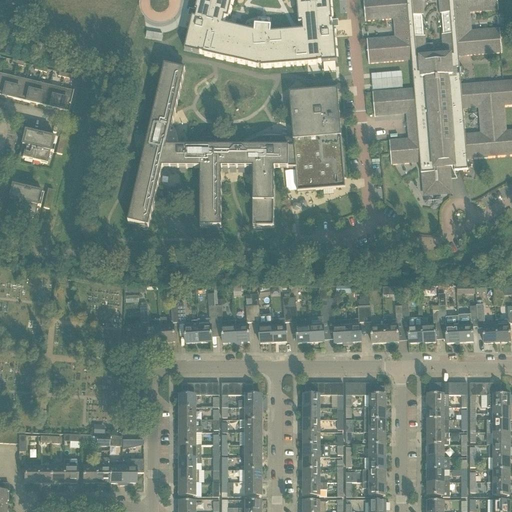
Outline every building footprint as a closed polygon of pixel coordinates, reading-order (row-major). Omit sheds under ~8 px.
[(197,0),(195,11),(197,11),(195,18),(192,18),(189,29),(184,51),(199,54),(199,53),(203,53),(202,55),(258,68),(259,67),(261,67),(261,68),(307,64),(318,63),(318,62),(321,62),(321,63),(335,62),(337,62),(335,38),(334,28),(331,28),(330,21),(332,21),(330,0),(197,0)] [(363,0),(365,22),(366,22),(366,21),(395,18),(396,39),(367,41),(367,40),(366,40),(368,64),(369,64),(369,63),(411,60),(414,91),(373,94),(373,93),(372,93),(374,117),(375,117),(375,116),(407,113),(410,141),(390,142),(390,141),(389,141),(391,165),(392,165),(392,164),(420,162),(421,174),(424,174),(426,195),(450,193),(447,167),(454,167),(454,171),(468,170),(467,158),(473,158),(473,159),(483,158),(483,157),(487,156),(487,158),(505,156),(505,155),(509,155),(509,156),(511,155),(511,131),(505,132),(503,107),(511,105),(511,81),(503,82),(503,83),(499,84),(499,83),(494,83),(481,84),(481,85),(477,86),(477,84),(467,85),(467,86),(461,87),(459,56),(501,52),(501,53),(502,53),(500,29),(499,29),(499,30),(470,33),(468,12),(497,10),(498,11),(497,0),(363,0)] [(289,94),(291,114),(293,144),(288,141),(283,139),(277,138),(271,138),(266,139),(260,140),(255,142),(250,144),(245,148),(178,148),(178,144),(177,140),(175,136),(174,132),(171,129),(185,71),(164,66),(128,223),(148,228),(162,169),(200,169),(200,228),(221,228),(221,169),(253,169),(253,228),(274,228),(274,169),(295,169),(297,193),(345,189),(337,90),(289,94)] [(319,67),(320,77),(351,77),(350,67),(319,67)] [(14,78),(2,75),(0,84),(0,96),(9,99),(14,78)] [(14,78),(9,99),(21,101),(26,80),(14,78)] [(37,83),(26,80),(21,101),(33,104),(37,83)] [(49,86),(37,83),(33,104),(44,107),(49,86)] [(49,86),(44,107),(56,110),(61,89),(49,86)] [(73,91),(61,89),(56,110),(68,113),(73,91)] [(50,153),(53,153),(56,140),(24,133),(18,158),(47,165),(50,153)] [(62,156),(66,137),(60,135),(56,154),(62,156)] [(43,195),(12,187),(6,213),(34,219),(37,207),(40,208),(43,195)] [(53,191),(48,190),(47,190),(43,209),(49,210),(53,191)] [(399,288),(391,288),(391,296),(400,296),(399,288)] [(326,291),(319,291),(320,301),(321,308),(321,319),(322,324),(323,324),(328,323),(327,307),(327,300),(326,291)] [(215,295),(207,295),(208,308),(209,308),(209,320),(210,324),(216,323),(217,323),(216,307),(215,295)] [(284,299),(283,299),(283,308),(284,320),(284,324),(285,324),(291,323),(290,307),(290,299),(289,298),(284,299)] [(333,300),(327,300),(327,307),(328,323),(334,323),(335,323),(333,300)] [(471,315),(458,316),(459,317),(459,322),(459,328),(460,344),(473,343),(472,328),(472,323),(471,324),(471,315)] [(260,324),(259,324),(259,329),(260,345),(273,344),(272,321),(272,316),(260,317),(260,323),(259,323),(260,324)] [(447,323),(445,323),(445,328),(445,329),(446,341),(446,345),(455,344),(460,344),(459,328),(459,322),(459,317),(446,318),(447,323)] [(174,328),(167,328),(166,319),(160,319),(160,321),(161,344),(175,343),(174,328)] [(321,319),(309,320),(309,322),(311,344),(324,343),(324,341),(323,324),(322,324),(321,319)] [(427,319),(421,320),(423,344),(436,343),(436,341),(435,328),(434,328),(429,328),(428,328),(427,319)] [(209,320),(198,321),(198,322),(199,344),(212,343),(212,339),(211,328),(210,328),(210,324),(209,320)] [(279,320),(272,321),(273,344),(287,343),(286,328),(285,328),(285,324),(284,324),(284,320),(279,320)] [(349,321),(347,322),(348,344),(353,344),(361,343),(360,328),(360,323),(359,323),(359,320),(349,321)] [(409,323),(408,323),(408,329),(409,342),(409,345),(423,344),(421,320),(409,321),(409,323)] [(154,329),(141,330),(142,342),(148,341),(148,345),(161,344),(160,321),(153,321),(154,329)] [(396,321),(384,322),(384,328),(385,344),(398,343),(398,342),(398,328),(397,323),(396,323),(396,321)] [(508,321),(496,322),(496,324),(497,344),(510,343),(509,324),(508,324),(508,321)] [(192,324),(184,325),(185,345),(199,344),(198,322),(192,322),(192,324)] [(223,323),(221,323),(222,338),(223,345),(231,344),(234,344),(234,346),(236,346),(236,344),(237,344),(235,322),(223,323)] [(241,322),(235,322),(237,344),(249,343),(248,328),(241,328),(241,322)] [(297,323),(296,323),(296,326),(297,345),(311,344),(309,322),(297,323)] [(340,324),(333,325),(334,329),(335,345),(348,344),(347,322),(341,322),(340,322),(340,324)] [(483,325),(483,329),(484,345),(497,344),(496,324),(483,325)] [(384,328),(371,329),(372,345),(385,344),(384,328)] [(442,396),(442,385),(429,385),(429,396),(442,396)] [(180,396),(180,409),(195,409),(195,396),(194,396),(188,396),(181,396),(180,396)] [(239,402),(239,409),(261,409),(261,396),(253,396),(247,396),(246,396),(246,402),(239,402)] [(302,407),(302,409),(319,409),(319,396),(318,396),(312,396),(305,396),(304,396),(304,407),(302,407)] [(385,396),(377,396),(371,396),(370,396),(370,409),(385,409),(385,396)] [(428,396),(428,409),(443,409),(443,396),(442,396),(429,396),(428,396)] [(487,396),(487,409),(509,409),(509,404),(510,404),(511,403),(511,396),(501,396),(495,396),(489,396),(487,396)] [(180,409),(180,421),(195,421),(195,409),(180,409)] [(261,421),(261,409),(239,409),(246,409),(246,421),(261,421)] [(319,409),(302,409),(302,411),(304,411),(304,421),(319,421),(319,409)] [(364,409),(364,421),(385,421),(385,409),(370,409),(364,409)] [(443,409),(428,409),(428,421),(449,421),(449,409),(443,409)] [(509,421),(509,409),(487,409),(494,409),(494,421),(509,421)] [(180,421),(180,434),(195,434),(202,434),(202,428),(195,428),(195,421),(180,421)] [(261,421),(246,421),(246,434),(261,434),(261,421)] [(304,421),(304,434),(319,434),(319,421),(304,421)] [(385,434),(385,421),(364,421),(364,434),(370,434),(385,434)] [(428,421),(428,434),(449,434),(449,421),(428,421)] [(494,421),(494,434),(509,434),(509,421),(494,421)] [(94,427),(93,435),(102,436),(102,427),(94,427)] [(195,434),(180,434),(180,447),(195,447),(195,434)] [(261,434),(246,434),(246,447),(261,447),(261,434)] [(304,434),(304,446),(319,446),(319,434),(304,434)] [(385,434),(370,434),(370,446),(385,446),(385,434)] [(428,434),(428,446),(443,446),(443,440),(449,440),(449,434),(428,434)] [(509,434),(494,434),(494,446),(509,446),(509,434)] [(96,437),(96,447),(109,447),(109,442),(118,442),(118,441),(118,438),(96,437)] [(122,448),(122,450),(123,450),(143,446),(143,441),(138,441),(122,441),(122,448)] [(304,459),(319,459),(324,459),(324,447),(319,446),(304,446),(304,459)] [(385,446),(370,446),(370,459),(385,459),(385,446)] [(428,446),(428,459),(443,459),(443,446),(428,446)] [(509,446),(494,446),(489,447),(489,459),(494,459),(509,459),(509,446)] [(180,447),(180,459),(196,459),(196,447),(195,447),(180,447)] [(246,447),(246,459),(261,459),(261,447),(246,447)] [(196,459),(180,459),(180,472),(195,472),(195,465),(201,465),(201,459),(196,459)] [(246,459),(246,472),(261,472),(261,459),(246,459)] [(319,459),(304,459),(304,472),(319,472),(319,459)] [(385,472),(385,459),(370,459),(370,472),(385,472)] [(428,459),(428,472),(443,472),(443,459),(428,459)] [(494,459),(494,472),(509,472),(509,459),(494,459)] [(77,484),(77,464),(69,464),(69,461),(63,461),(63,469),(63,484),(77,484)] [(109,484),(109,469),(109,463),(109,461),(96,461),(96,469),(96,484),(96,487),(98,487),(98,484),(109,484)] [(135,484),(135,474),(143,474),(143,461),(122,461),(122,463),(122,469),(122,487),(124,487),(124,484),(135,484)] [(122,463),(109,463),(109,469),(109,484),(120,484),(120,487),(122,487),(122,469),(122,463)] [(37,484),(37,469),(24,469),(24,484),(37,484)] [(37,469),(37,484),(40,484),(42,484),(50,484),(50,469),(37,469)] [(63,469),(50,469),(50,484),(63,484),(63,469)] [(96,484),(96,469),(83,469),(83,484),(96,484)] [(195,472),(180,472),(180,484),(195,484),(199,484),(199,472),(195,472)] [(261,472),(246,472),(240,472),(240,484),(246,484),(261,484),(261,472)] [(319,472),(304,472),(304,484),(319,484),(319,472)] [(385,472),(370,472),(365,472),(365,484),(370,484),(385,484),(385,472)] [(428,472),(428,484),(443,484),(449,484),(449,478),(443,478),(443,472),(428,472)] [(509,472),(494,472),(488,472),(488,484),(509,484),(509,472)] [(180,484),(180,490),(178,490),(178,495),(180,496),(180,497),(195,497),(195,484),(180,484)] [(261,484),(246,484),(246,497),(261,497),(261,484)] [(304,497),(319,497),(319,492),(327,492),(327,484),(319,484),(304,484),(304,497)] [(370,484),(365,484),(363,484),(363,490),(370,490),(370,497),(385,497),(385,484),(370,484)] [(443,484),(428,484),(428,497),(441,497),(441,498),(449,498),(449,484),(443,484)] [(509,484),(488,484),(487,484),(487,491),(494,491),(494,497),(509,497),(509,484)] [(180,503),(179,511),(195,511),(195,503),(180,503)] [(246,503),(246,510),(239,510),(238,511),(261,511),(261,503),(246,503)] [(325,511),(325,503),(319,503),(304,503),(303,511),(325,511)] [(369,511),(385,511),(385,503),(370,503),(369,511)] [(427,511),(443,511),(443,503),(428,503),(427,511)] [(493,511),(509,511),(509,503),(494,503),(493,511)]
